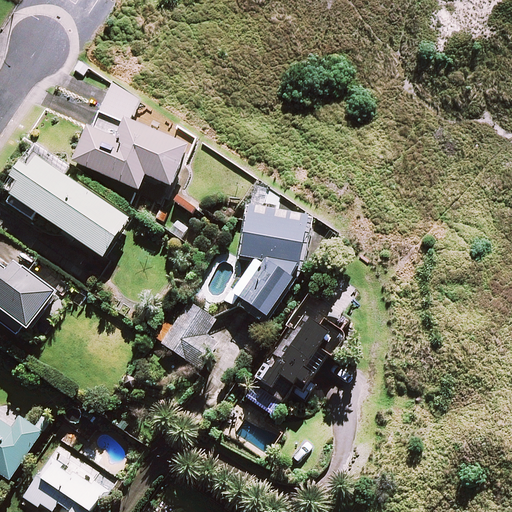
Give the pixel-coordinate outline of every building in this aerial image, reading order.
[(114,84),(94,128),(91,127),(75,162),(141,192),(148,176),(173,187),(190,147),(132,122),(140,101),(114,84)] [(132,221),(32,154),(7,192),(107,258),(132,221)] [(199,205),(182,194),(174,207),(190,218),(199,205)] [(262,325),(300,270),(303,271),(313,218),(246,206),(237,259),(257,263),(230,303),(262,325)] [(0,322),(19,337),(25,328),(31,332),(60,295),(19,262),(14,269),(0,258),(0,322)] [(226,327),(190,303),(163,344),(199,367),(226,327)] [(289,400),(293,393),(303,400),(350,334),(330,319),(324,327),(306,315),(260,379),(289,400)] [(17,424),(0,412),(0,472),(11,480),(44,433),(21,417),(17,424)] [(96,511),(110,492),(102,486),(95,482),(100,474),(60,448),(27,498),(47,511),(46,511),(96,511)]
